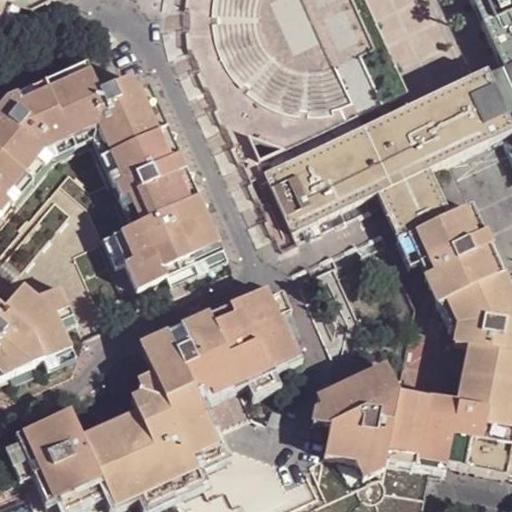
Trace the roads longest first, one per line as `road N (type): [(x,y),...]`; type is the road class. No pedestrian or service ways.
road 1 (residential): [(256,274),(164,67),(121,12),(0,73)]
road 2 (residential): [(0,409),(79,377),(114,341),(256,274)]
road 3 (residential): [(256,274),(289,288),(318,354),(291,431)]
